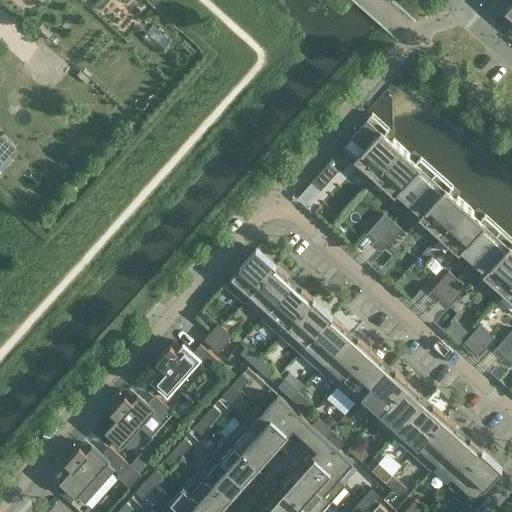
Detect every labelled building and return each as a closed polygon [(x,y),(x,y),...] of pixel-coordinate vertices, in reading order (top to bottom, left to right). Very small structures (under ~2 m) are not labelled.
[(159,52),(171,39),(153,22),(141,35),(159,52)] [(45,37),(50,31),(41,23),(35,29),(45,37)] [(87,82),(90,78),(80,69),(77,73),(87,82)] [(367,118),(366,119),(351,136),(364,146),(354,158),(355,159),(358,156),(364,162),(361,165),(374,176),(401,145),(393,138),(391,140),(367,118)] [(0,164),(14,148),(0,135),(0,164)] [(410,153),(401,145),(374,176),(387,187),(389,185),(409,202),(432,176),(408,155),(410,153)] [(337,170),(328,162),(311,180),(320,189),(337,170)] [(456,198),(432,176),(409,202),(409,203),(417,194),(428,204),(418,215),(420,217),(422,214),(428,220),(426,222),(438,234),(466,204),(457,196),(456,198)] [(474,211),(466,204),(438,234),(450,244),(453,242),(473,260),(496,234),(472,213),(474,211)] [(376,239),(393,220),(384,212),(367,231),(376,239)] [(401,228),(393,220),(376,239),(385,246),(401,228)] [(503,291),(511,281),(511,248),(496,234),(473,260),(491,276),(489,279),(503,291)] [(262,255),(254,248),(223,283),(243,300),(276,263),(264,253),(262,255)] [(276,263),(243,300),(243,301),(250,294),(267,309),(261,316),(261,317),(292,282),(285,276),(287,274),(276,263)] [(440,296),(457,278),(448,270),(431,288),(440,296)] [(466,285),(457,278),(440,296),(449,304),(466,285)] [(511,281),(503,291),(511,299),(511,281)] [(292,282),(261,317),(280,334),(313,297),(301,287),(299,289),(292,282)] [(477,311),(486,301),(476,292),(467,302),(477,311)] [(313,297),(280,334),(299,350),(332,314),(331,313),(329,315),(323,310),(325,308),(313,297)] [(332,314),(299,350),(318,367),(349,333),(342,327),(344,324),(332,314)] [(456,337),(465,327),(452,315),(443,325),(456,337)] [(478,351),(495,333),(478,318),(461,336),(478,351)] [(217,322),(211,329),(226,343),(233,336),(217,322)] [(505,354),(511,345),(511,327),(496,346),(505,354)] [(226,343),(211,329),(204,337),(220,351),(226,343)] [(356,339),(349,333),(318,367),(337,384),(369,348),(358,337),(356,339)] [(193,350),(183,341),(177,348),(170,342),(156,358),(163,364),(151,378),(167,393),(198,359),(208,368),(217,358),(200,342),(193,350)] [(260,356),(247,344),(240,351),(254,363),(260,356)] [(369,348),(337,384),(355,401),(386,367),(379,360),(381,358),(369,348)] [(274,368),(260,356),(254,363),(267,375),(274,368)] [(393,373),(386,367),(355,401),(356,402),(363,395),(381,411),(407,381),(395,371),(393,373)] [(249,378),(242,372),(232,382),(239,389),(249,378)] [(298,389),(284,377),(278,385),(291,397),(298,389)] [(407,381),(381,411),(399,427),(392,434),(393,435),(424,400),(417,394),(419,392),(407,381)] [(230,400),(239,389),(232,382),(222,393),(230,400)] [(312,402),(298,389),(291,397),(305,409),(312,402)] [(147,401),(138,392),(132,399),(125,393),(110,409),(117,415),(105,429),(122,444),(125,445),(129,446),(133,446),(136,445),(138,443),(139,442),(140,438),(140,435),(139,431),(139,429),(137,426),(142,421),(153,431),(172,409),(154,393),(147,401)] [(256,403),(255,403),(289,433),(287,431),(292,426),(305,438),(315,427),(311,423),(277,393),(263,409),(256,403)] [(431,406),(424,400),(393,435),(412,451),(444,415),(433,404),(431,406)] [(289,433),(255,403),(241,419),(272,448),(278,442),(280,444),(289,433)] [(220,410),(213,404),(203,415),(210,421),(220,410)] [(201,432),(210,421),(203,415),(193,426),(201,432)] [(444,415),(412,451),(430,468),(461,434),(454,428),(456,425),(444,415)] [(331,428),(317,416),(311,423),(315,427),(325,435),(331,428)] [(272,448),(241,419),(226,435),(260,466),(269,456),(267,454),(272,448)] [(338,448),(325,435),(315,427),(305,438),(319,450),(314,455),(312,453),(338,477),(353,461),(338,448)] [(345,440),(331,428),(325,435),(338,448),(345,440)] [(468,440),(461,434),(430,468),(431,469),(438,462),(455,477),(448,484),(449,485),(482,448),(470,438),(468,440)] [(260,466),(226,435),(212,451),(219,458),(243,480),(249,474),(251,476),(260,466)] [(191,443),(184,436),(174,447),(182,454),(191,443)] [(368,452),(354,440),(348,447),(361,460),(368,452)] [(102,451),(92,443),(86,450),(79,443),(65,460),(72,466),(60,479),(63,483),(57,489),(70,501),(76,494),(84,501),(114,467),(117,470),(118,476),(130,486),(141,473),(109,444),(102,451)] [(172,465),(182,454),(174,447),(164,458),(172,465)] [(482,448),(449,485),(469,502),(500,468),(492,461),(494,459),(482,448)] [(338,477),(312,453),(302,464),(304,466),(299,472),(331,500),(345,484),(338,477)] [(219,458),(204,474),(231,498),(240,488),(238,486),(243,480),(219,458)] [(392,474),(378,461),(372,469),(385,481),(392,474)] [(162,475),(155,468),(145,479),(153,486),(162,475)] [(319,511),(331,500),(299,472),(294,478),(292,476),(282,486),(311,511),(319,511)] [(184,483),(183,484),(213,511),(214,511),(219,506),(222,508),(231,498),(204,474),(191,490),(184,483)] [(405,486),(392,474),(385,481),(399,493),(405,486)] [(143,497),(153,486),(145,479),(135,490),(143,497)] [(213,511),(183,484),(168,500),(181,511),(213,511)] [(311,511),(282,486),(273,496),(276,498),(270,504),(279,511),(311,511)] [(368,504),(378,494),(371,487),(361,498),(368,504)] [(354,511),(361,511),(368,504),(361,498),(351,509),(354,511)] [(429,511),(414,499),(407,507),(413,511),(429,511)] [(129,511),(133,507),(126,500),(116,511),(129,511)] [(181,511),(168,500),(157,511),(181,511)] [(389,511),(379,503),(370,511),(389,511)]
